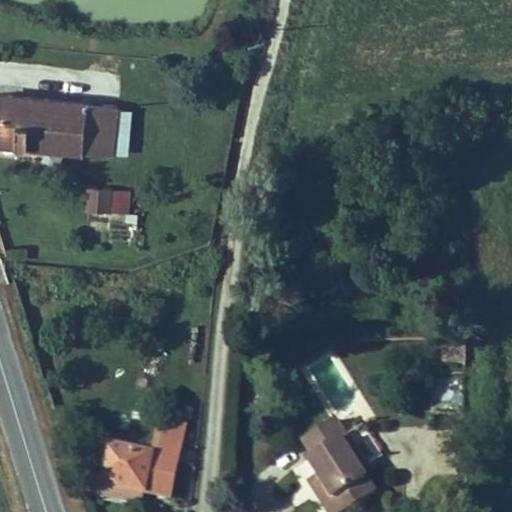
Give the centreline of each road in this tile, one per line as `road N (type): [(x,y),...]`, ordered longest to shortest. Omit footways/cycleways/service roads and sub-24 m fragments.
road 1 (residential): [(243,157),(211,511)]
road 2 (track): [(284,0),(243,157)]
road 3 (secondary): [(45,511),(0,363)]
